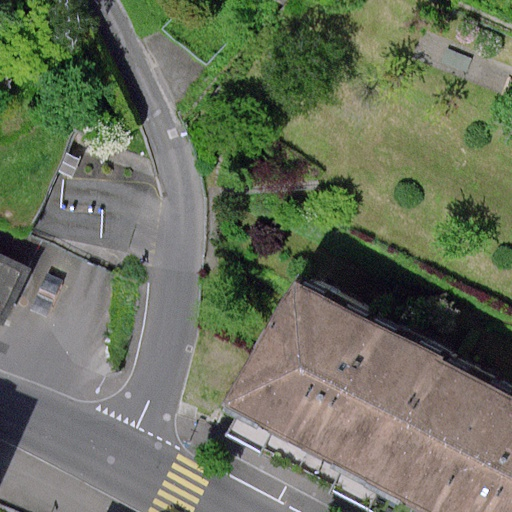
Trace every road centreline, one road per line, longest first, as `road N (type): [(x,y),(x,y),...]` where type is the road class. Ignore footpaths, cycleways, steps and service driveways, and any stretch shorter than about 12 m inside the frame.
road 1 (residential): [(119,456),(146,404),(175,302),(183,227),(167,141),(103,0)]
road 2 (unclassified): [(119,456),(0,401)]
